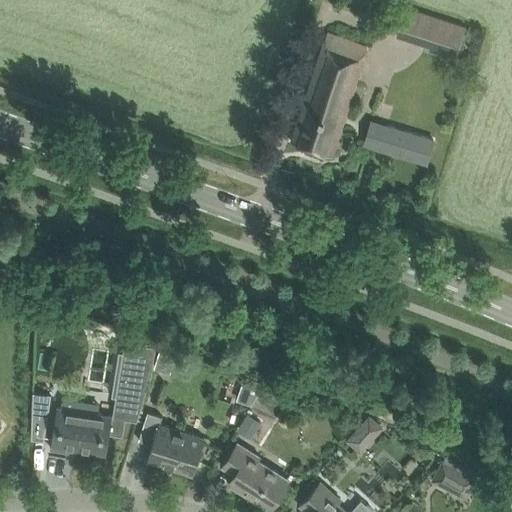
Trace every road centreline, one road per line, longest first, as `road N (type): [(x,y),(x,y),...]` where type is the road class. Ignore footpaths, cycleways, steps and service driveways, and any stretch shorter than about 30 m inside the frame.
road 1 (tertiary): [(511,322),(0,130)]
road 2 (residential): [(178,511),(140,504),(0,504)]
